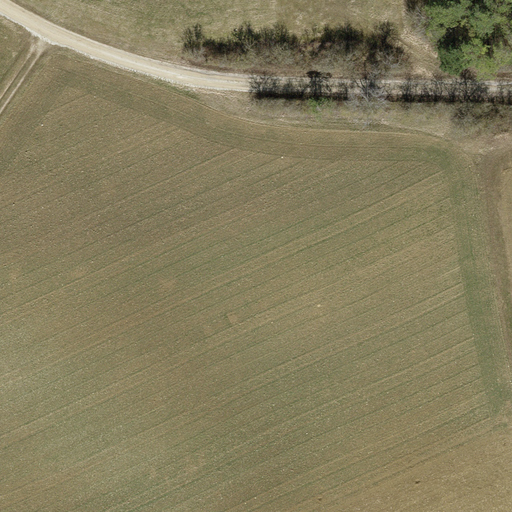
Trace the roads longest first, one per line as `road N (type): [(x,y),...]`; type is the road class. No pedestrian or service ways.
road 1 (track): [(511,86),(238,82),(124,57),(46,29)]
road 2 (track): [(511,156),(494,175),(511,318)]
